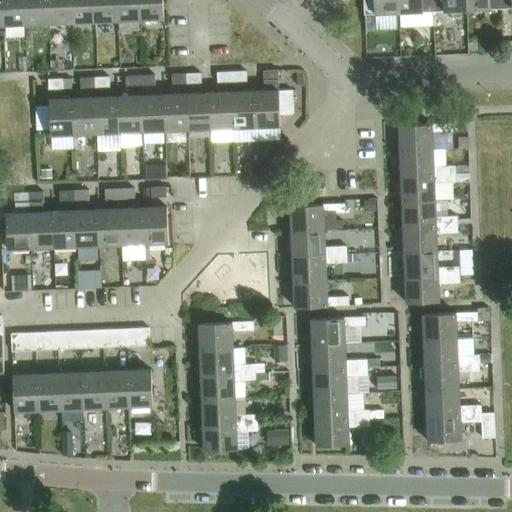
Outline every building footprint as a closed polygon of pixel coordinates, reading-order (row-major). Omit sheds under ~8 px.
[(24,0),(1,0),(3,26),(26,25),(24,0)] [(49,24),(47,0),(24,0),(26,25),(49,24)] [(70,0),(47,0),(49,24),(72,24),(70,0)] [(95,23),(94,0),(70,0),(72,24),(95,23)] [(117,0),(94,0),(95,23),(118,22),(117,0)] [(140,0),(117,0),(118,22),(141,21),(140,0)] [(140,0),(141,21),(164,20),(163,0),(140,0)] [(397,0),(362,0),(363,15),(398,14),(397,0)] [(397,0),(398,14),(432,12),(431,0),(397,0)] [(431,0),(432,12),(466,11),(466,0),(431,0)] [(466,0),(466,11),(501,9),(500,0),(466,0)] [(511,0),(500,0),(501,9),(511,8),(511,0)] [(51,71),(62,71),(62,59),(51,59),(51,71)] [(264,91),(255,91),(256,127),(280,126),(280,115),(294,114),(293,90),(279,91),(279,90),(278,80),(279,80),(278,70),(263,70),(264,81),(264,91)] [(247,71),(231,72),(231,82),(247,81),(247,71)] [(231,72),(217,72),(218,83),(231,82),(231,72)] [(202,73),(187,74),(187,84),(202,83),(202,73)] [(187,74),(172,74),(172,85),(187,84),(187,74)] [(156,75),(140,76),(141,86),(156,85),(156,75)] [(140,76),(126,76),(126,87),(141,86),(140,76)] [(110,77),(95,78),(95,88),(110,87),(110,77)] [(95,78),(81,78),(81,89),(95,88),(95,78)] [(49,80),(49,90),(64,89),(64,88),(64,80),(64,79),(49,80)] [(256,127),(255,91),(232,92),(234,128),(256,127)] [(232,92),(210,93),(212,129),(234,128),(232,92)] [(210,93),(188,94),(188,100),(187,100),(189,130),(212,129),(210,93)] [(188,100),(188,94),(165,95),(166,131),(189,130),(187,100),(188,100)] [(165,95),(141,96),(143,132),(166,131),(165,95)] [(141,96),(118,97),(118,103),(119,103),(120,133),(143,132),(141,96)] [(118,103),(118,97),(96,98),(97,134),(120,133),(119,103),(118,103)] [(96,98),(73,99),(74,135),(97,134),(96,98)] [(74,135),(73,99),(49,100),(51,136),(74,135)] [(399,152),(433,151),(432,134),(454,134),(454,124),(398,126),(399,152)] [(459,137),(459,149),(468,149),(468,137),(459,137)] [(401,177),(456,175),(455,167),(434,167),(433,151),(399,152),(401,177)] [(245,176),(257,175),(257,163),(244,164),(245,176)] [(157,180),(157,166),(146,166),(147,180),(157,180)] [(42,179),(53,179),(52,170),(42,170),(42,179)] [(469,174),(456,175),(456,183),(470,182),(469,174)] [(402,203),(435,201),(454,200),(454,184),(456,184),(456,183),(456,175),(401,177),(402,203)] [(152,188),(152,198),(167,197),(167,187),(152,188)] [(119,189),(105,190),(106,200),(119,199),(119,189)] [(119,189),(119,199),(136,199),(135,189),(119,189)] [(90,190),(74,191),(74,201),(90,201),(90,190)] [(74,201),(74,191),(60,191),(61,202),(74,201)] [(15,193),(15,194),(15,203),(16,203),(16,214),(6,214),(8,250),(30,249),(28,192),(15,193)] [(45,202),(44,193),(44,192),(28,192),(30,249),(54,248),(53,212),(44,212),(44,202),(45,202)] [(375,211),(375,201),(364,201),(364,211),(375,211)] [(403,228),(458,225),(457,216),(436,217),(435,201),(402,203),(403,228)] [(291,232),(325,231),(324,214),(345,213),(345,204),(290,206),(291,232)] [(142,208),(144,244),(168,243),(166,207),(142,208)] [(142,208),(120,209),(121,245),(144,244),(142,208)] [(121,245),(120,209),(97,210),(99,246),(121,245)] [(97,210),(75,211),(76,247),(99,246),(97,210)] [(75,211),(53,212),(54,248),(76,247),(75,211)] [(404,253),(438,251),(437,235),(458,234),(458,225),(403,228),(404,253)] [(292,258),(347,255),(346,247),(325,248),(325,231),(291,232),(292,258)] [(405,278),(460,275),(459,267),(438,267),(438,251),(404,253),(405,278)] [(293,283),(326,281),(326,265),(347,264),(347,255),(292,258),(293,283)] [(358,255),(347,255),(348,263),(358,262),(358,255)] [(33,290),(32,279),(32,273),(12,274),(13,291),(33,290)] [(405,278),(406,303),(406,304),(439,303),(439,286),(460,284),(460,275),(405,278)] [(293,283),(294,309),(349,306),(349,297),(327,298),(326,281),(293,283)] [(490,309),(478,309),(478,312),(479,322),(490,321),(490,309)] [(422,314),(423,340),(458,339),(457,322),(479,322),(478,312),(422,314)] [(312,345),(346,344),(346,327),(365,326),(364,317),(311,319),(312,345)] [(199,350),(233,348),(233,331),(254,330),(253,322),(198,324),(199,350)] [(148,346),(147,328),(136,329),(137,346),(148,346)] [(91,348),(102,348),(101,330),(90,331),(91,348)] [(113,330),(101,330),(102,348),(114,347),(113,330)] [(45,351),(56,350),(55,332),(44,333),(45,351)] [(55,332),(56,350),(68,349),(67,332),(55,332)] [(21,334),(9,334),(10,352),(12,352),(22,352),(21,334)] [(424,366),(479,364),(492,363),(492,354),(459,355),(458,339),(423,340),(424,366)] [(346,344),(312,345),(313,371),(367,368),(367,359),(347,360),(346,344)] [(276,348),(277,359),(287,358),(286,347),(276,348)] [(199,350),(201,375),(255,372),(255,364),(234,365),(233,348),(199,350)] [(264,364),(255,364),(255,372),(265,372),(264,364)] [(424,366),(425,390),(461,389),(460,373),(479,372),(479,364),(424,366)] [(126,370),(128,407),(153,406),(151,368),(126,370)] [(367,368),(313,371),(314,396),(348,394),(347,377),(368,376),(367,368)] [(103,371),(105,408),(128,407),(126,370),(103,371)] [(80,372),(82,409),(105,408),(103,371),(80,372)] [(57,373),(59,410),(82,409),(80,372),(57,373)] [(235,382),(256,381),(270,381),(269,372),(265,372),(255,372),(201,375),(202,400),(236,398),(235,382)] [(34,374),(36,411),(59,410),(57,373),(34,374)] [(36,411),(34,374),(11,375),(13,412),(36,411)] [(377,376),(377,390),(398,389),(397,375),(377,376)] [(425,390),(426,415),(482,413),(482,406),(461,406),(461,389),(425,390)] [(348,394),(314,396),(315,420),(370,418),(369,409),(348,410),(348,394)] [(257,415),(246,415),(245,398),(236,398),(202,400),(203,425),(257,423),(257,415)] [(496,437),(495,413),(482,413),(426,415),(427,441),(462,440),(461,422),(481,422),(481,438),(496,437)] [(112,449),(111,418),(74,419),(75,450),(112,449)] [(370,418),(315,420),(316,446),(349,445),(348,428),(370,427),(370,418)] [(257,431),(257,423),(203,425),(204,450),(237,449),(236,432),(257,431)] [(268,430),(268,446),(289,445),(289,429),(268,430)] [(73,432),(63,432),(64,456),(74,456),(73,432)]
